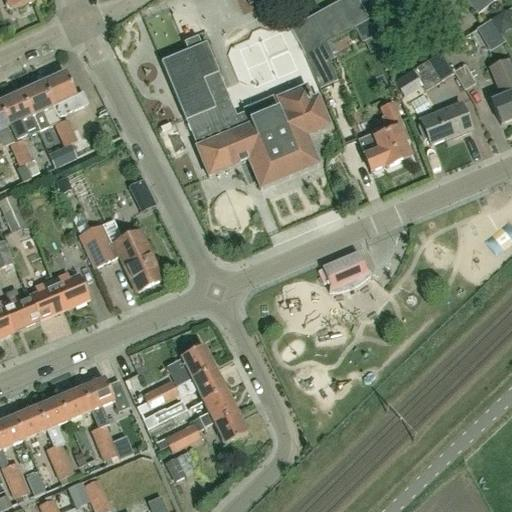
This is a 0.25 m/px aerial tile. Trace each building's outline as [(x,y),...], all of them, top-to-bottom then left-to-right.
[(34,4),(33,0),(4,0),(9,12),(34,4)] [(354,30),(369,22),(356,0),(345,0),(290,30),(304,57),(324,46),(354,30)] [(463,0),(477,17),(498,0),(463,0)] [(511,33),(501,11),(483,20),(494,43),(511,34),(511,33)] [(365,43),(377,37),(369,22),(354,30),(362,45),(365,43)] [(248,162),(260,191),(318,167),(306,138),(329,128),(317,99),(311,101),(306,89),(236,118),(206,46),(201,47),(197,39),(184,45),(187,53),(160,64),(185,123),(186,123),(196,148),(195,148),(208,179),(248,162)] [(304,57),(313,79),(337,66),(324,46),(304,57)] [(385,75),(394,71),(385,49),(376,53),(385,75)] [(440,56),(421,68),(434,89),(453,77),(440,56)] [(473,56),(462,63),(473,81),(484,75),(473,56)] [(511,122),(511,62),(508,64),(507,62),(487,71),(501,100),(491,104),(500,127),(511,122)] [(476,87),(465,68),(454,75),(464,93),(476,87)] [(42,85),(60,125),(59,120),(88,107),(82,94),(76,98),(65,75),(42,85)] [(60,124),(42,85),(20,95),(31,120),(37,134),(60,124)] [(20,95),(0,104),(0,110),(15,144),(37,134),(31,120),(20,95)] [(372,138),(358,144),(370,174),(385,169),(385,170),(410,160),(404,145),(409,143),(393,105),(379,111),(387,130),(372,136),(372,138)] [(460,106),(420,122),(430,148),(451,140),(452,142),(471,134),(460,106)] [(15,144),(0,110),(0,147),(2,151),(15,145),(15,144)] [(68,123),(55,129),(59,138),(65,136),(66,138),(72,135),(76,144),(78,143),(68,123)] [(70,147),(76,144),(72,135),(66,138),(65,136),(59,138),(55,129),(54,130),(64,150),(70,147)] [(22,143),(10,148),(14,158),(20,155),(21,157),(28,154),(22,143)] [(76,159),(70,147),(64,150),(59,152),(65,164),(76,159)] [(14,158),(10,148),(9,149),(18,170),(16,171),(22,185),(32,181),(25,167),(32,164),(28,154),(21,157),(20,155),(14,158)] [(36,162),(32,164),(25,167),(32,181),(31,179),(42,175),(36,162)] [(0,203),(0,211),(11,235),(27,228),(13,198),(0,203)] [(152,204),(150,198),(147,200),(134,206),(139,216),(155,208),(152,204)] [(108,246),(115,263),(120,261),(137,295),(162,282),(144,246),(139,234),(121,242),(113,223),(100,229),(108,246)] [(115,263),(100,229),(79,238),(93,272),(115,263)] [(0,244),(0,271),(7,268),(14,284),(21,281),(14,265),(13,265),(4,243),(0,244)] [(322,271),(329,288),(330,288),(329,295),(331,295),(336,295),(338,295),(343,294),(345,293),(348,292),(355,289),(357,288),(360,287),(362,285),(364,283),(368,280),(370,278),(365,274),(365,273),(358,256),(322,271)] [(67,276),(51,283),(63,313),(89,302),(79,278),(70,282),(67,276)] [(37,296),(28,300),(38,324),(63,313),(51,283),(35,290),(37,296)] [(7,302),(1,304),(14,334),(38,324),(28,300),(20,303),(16,292),(4,297),(7,302)] [(0,304),(0,339),(14,334),(1,304),(0,304)] [(191,383),(214,371),(203,349),(180,360),(191,383)] [(377,361),(367,370),(374,379),(385,370),(377,361)] [(146,397),(142,399),(145,406),(136,410),(139,416),(141,417),(150,413),(178,399),(180,402),(197,394),(202,404),(225,393),(214,371),(191,383),(175,390),(179,397),(164,405),(157,391),(146,396),(146,397)] [(104,381),(81,391),(90,414),(90,415),(97,432),(91,434),(97,449),(112,443),(106,429),(110,427),(102,409),(113,405),(116,411),(128,406),(119,384),(107,389),(104,381)] [(172,384),(157,391),(164,405),(179,397),(175,390),(172,384)] [(81,391),(59,400),(68,424),(90,415),(90,414),(81,391)] [(225,393),(202,404),(208,416),(188,426),(189,428),(155,446),(159,454),(168,450),(172,457),(186,449),(179,435),(194,427),(197,435),(213,426),(236,414),(225,393)] [(59,400),(36,410),(46,433),(53,450),(61,446),(62,447),(64,446),(57,428),(68,424),(59,400)] [(146,432),(186,412),(182,404),(165,412),(164,411),(143,423),(146,432)] [(36,410),(14,419),(24,442),(46,433),(36,410)] [(187,413),(186,412),(146,432),(147,433),(146,433),(149,439),(189,420),(186,414),(187,413)] [(236,414),(213,426),(224,448),(247,437),(236,414)] [(24,442),(14,419),(0,425),(0,449),(1,452),(24,442)] [(201,442),(197,435),(194,427),(179,435),(186,449),(201,442)] [(97,449),(91,434),(90,435),(103,465),(118,459),(112,443),(97,449)] [(61,446),(53,450),(45,453),(51,468),(67,461),(62,447),(61,446)] [(86,466),(82,455),(74,458),(79,469),(86,466)] [(67,461),(51,468),(58,484),(74,477),(67,461)] [(175,461),(164,467),(173,485),(185,479),(175,461)] [(7,487),(22,480),(16,466),(1,472),(7,487)] [(22,480),(7,487),(16,507),(23,504),(21,499),(29,496),(22,480)] [(90,505),(105,498),(98,483),(83,490),(90,505)] [(110,511),(105,498),(90,505),(92,511),(110,511)] [(165,511),(160,499),(147,505),(149,511),(165,511)] [(40,511),(57,511),(53,502),(39,508),(40,511)]
